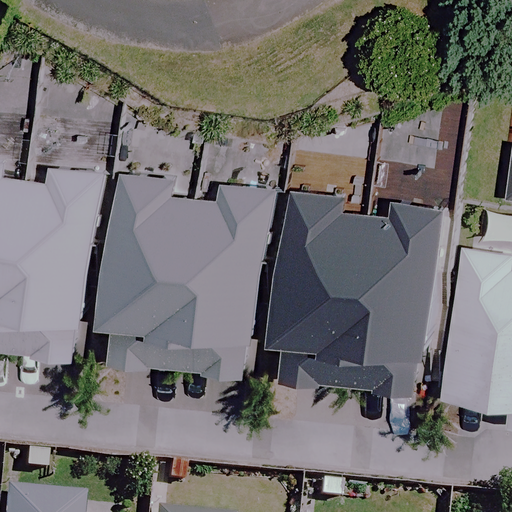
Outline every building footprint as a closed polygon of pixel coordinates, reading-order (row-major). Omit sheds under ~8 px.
[(0,330),(22,332),(33,169),(10,167),(11,153),(0,151),(0,330)] [(103,297),(112,160),(62,157),(61,171),(33,169),(22,332),(46,334),(46,336),(87,339),(90,296),(103,297)] [(128,299),(125,346),(167,349),(167,347),(195,349),(206,186),(183,184),(184,170),(130,166),(121,298),(128,299)] [(275,314),(285,177),(234,174),(233,188),(206,186),(195,349),(219,351),(218,353),(260,356),(263,313),(275,314)] [(298,316),(295,364),(337,366),(337,364),(365,366),(376,203),(352,202),(354,187),(300,183),(291,315),(298,316)] [(445,331),(455,195),(404,191),(403,205),(376,203),(365,366),(388,368),(388,370),(430,373),(433,330),(445,331)] [(511,243),(463,240),(451,389),(511,394),(511,243)] [(74,511),(76,499),(0,492),(0,511),(74,511)]
